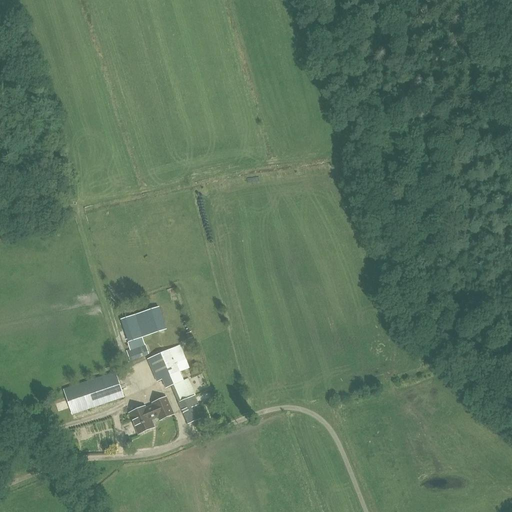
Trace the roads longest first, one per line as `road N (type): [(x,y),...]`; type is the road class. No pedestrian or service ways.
road 1 (track): [(64,456),(147,453),(277,408),(304,410),(337,441),(365,511)]
road 2 (unknown): [(22,429),(110,409),(148,378)]
